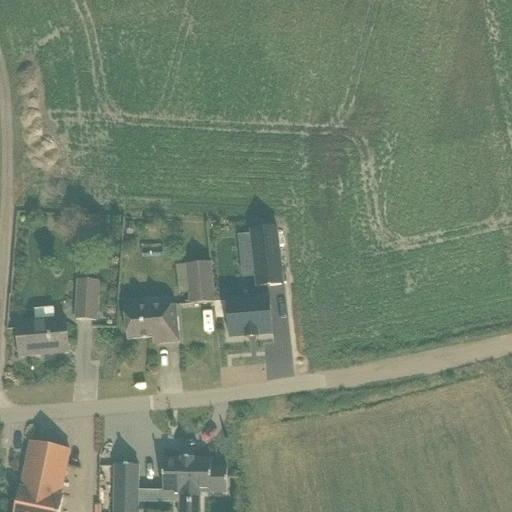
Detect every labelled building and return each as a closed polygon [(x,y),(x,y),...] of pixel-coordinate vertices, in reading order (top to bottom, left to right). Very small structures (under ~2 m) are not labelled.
[(249,231),(256,289),(284,286),(278,227),(249,231)] [(211,263),(187,265),(190,305),(214,303),(211,265),(211,263)] [(76,321),(95,322),(98,282),(78,281),(76,321)] [(269,297),(227,301),(230,339),(246,337),(246,339),(258,338),(258,336),(273,335),(269,297)] [(159,338),(159,345),(179,343),(176,306),(125,311),(125,322),(127,341),(159,338)] [(17,324),(20,358),(68,353),(65,320),(17,324)] [(57,511),(70,452),(30,443),(15,511),(57,511)] [(163,458),(163,494),(179,494),(178,511),(200,511),(201,494),(227,495),(227,467),(211,467),(212,459),(163,458)] [(114,466),(113,511),(138,511),(139,466),(114,466)]
